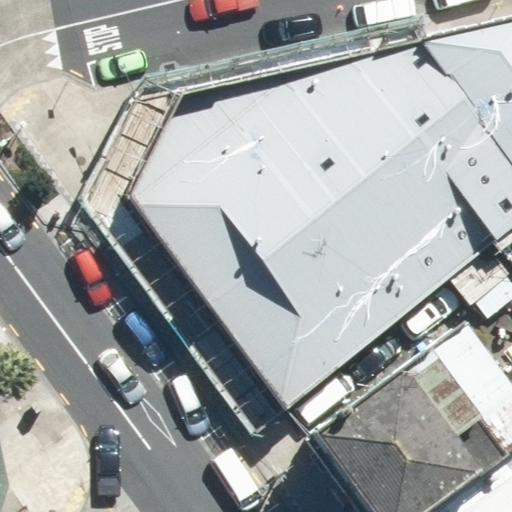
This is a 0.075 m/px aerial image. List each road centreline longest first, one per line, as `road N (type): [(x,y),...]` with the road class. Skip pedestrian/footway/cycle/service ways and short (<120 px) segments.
road 1 (tertiary): [(0,237),(194,506)]
road 2 (unclassified): [(188,0),(0,66)]
